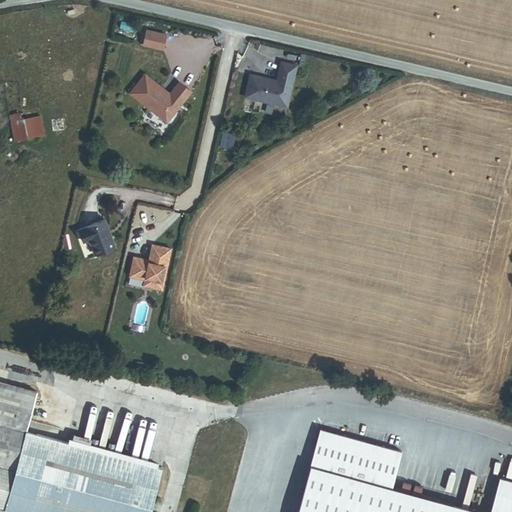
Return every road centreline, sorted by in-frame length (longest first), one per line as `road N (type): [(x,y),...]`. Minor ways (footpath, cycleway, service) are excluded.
road 1 (residential): [(511,91),(114,0)]
road 2 (unclassified): [(511,436),(334,389),(235,410)]
